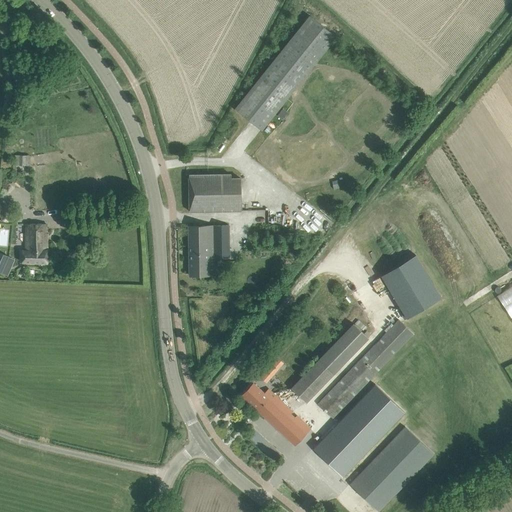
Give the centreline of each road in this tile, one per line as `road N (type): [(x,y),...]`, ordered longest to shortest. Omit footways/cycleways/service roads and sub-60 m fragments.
road 1 (tertiary): [(203,441),(168,350),(157,213),(136,134),(72,31),(41,0)]
road 2 (track): [(511,30),(312,273)]
road 3 (track): [(185,408),(220,384),(312,273)]
road 4 (unknown): [(169,474),(0,434)]
